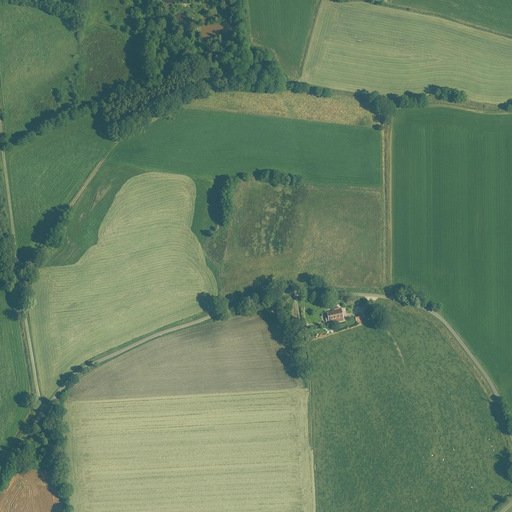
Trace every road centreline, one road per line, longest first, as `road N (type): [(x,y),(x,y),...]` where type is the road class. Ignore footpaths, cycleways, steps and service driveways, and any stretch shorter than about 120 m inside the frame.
road 1 (residential): [(0,478),(76,373),(281,291),(376,294),(434,312),(481,369),(511,436)]
road 2 (track): [(44,411),(0,116)]
